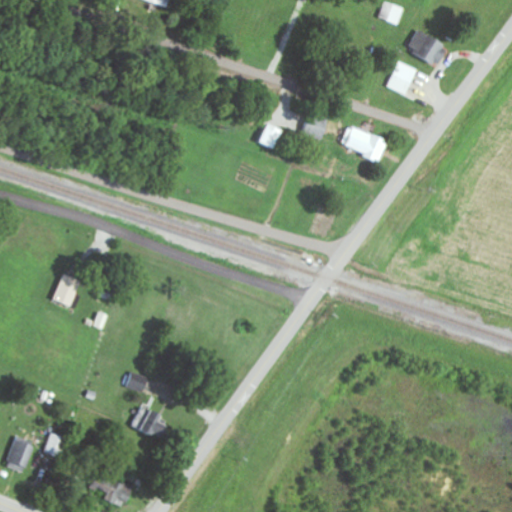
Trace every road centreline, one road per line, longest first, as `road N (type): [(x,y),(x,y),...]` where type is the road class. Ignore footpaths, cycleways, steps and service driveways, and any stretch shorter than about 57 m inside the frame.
road 1 (tertiary): [(164,511),(511,28)]
road 2 (residential): [(435,132),(38,0)]
road 3 (residential): [(344,254),(0,147)]
road 4 (residential): [(310,303),(0,196)]
